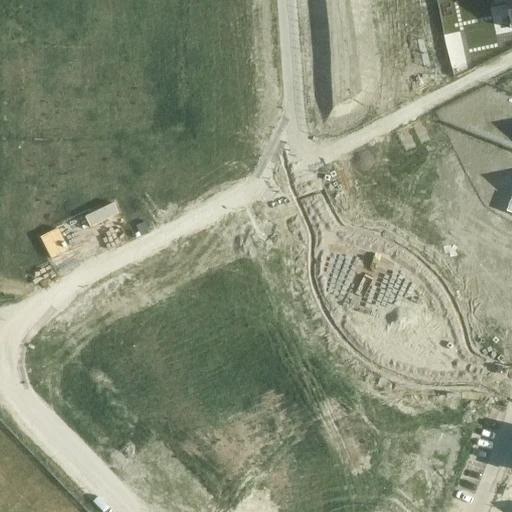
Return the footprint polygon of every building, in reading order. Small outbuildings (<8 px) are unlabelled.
[(59,23),(59,0),(19,0),(19,1),(20,1),(20,23),(59,23)] [(244,18),(243,0),(204,0),(206,20),(244,18)] [(360,31),(359,8),(380,7),(379,0),(335,0),(336,8),(319,9),(321,34),(360,31)] [(511,0),(493,0),(494,5),(506,2),(511,27),(511,0)] [(143,15),(143,2),(135,2),(135,15),(143,15)] [(246,38),(244,18),(206,20),(207,42),(247,39),(247,38),(246,38)] [(129,35),(129,23),(120,23),(120,35),(129,35)] [(362,54),(360,31),(321,34),(323,59),(339,58),(340,72),(384,69),(383,53),(362,54)] [(143,46),(143,34),(135,34),(135,46),(143,46)] [(129,47),(129,35),(120,35),(120,47),(129,47)] [(248,61),(247,39),(207,42),(209,63),(248,61)] [(58,81),(58,58),(80,58),(80,40),(36,40),(36,56),(19,56),(19,81),(58,81)] [(440,52),(438,41),(430,43),(433,54),(440,52)] [(143,58),(143,46),(135,46),(135,58),(143,58)] [(443,64),(440,52),(433,54),(435,66),(443,64)] [(249,83),(247,62),(249,62),(248,61),(209,63),(210,86),(249,83)] [(365,111),(364,87),(385,86),(384,69),(340,72),(341,87),(324,88),(326,114),(365,111)] [(58,110),(58,81),(19,81),(19,110),(58,110)] [(129,110),(129,98),(121,98),(121,110),(129,110)] [(143,112),(143,100),(135,100),(135,112),(143,112)] [(246,145),(241,120),(224,123),(221,108),(178,117),(182,135),(203,130),(208,154),(246,145)] [(58,138),(58,110),(19,110),(19,138),(58,138)] [(129,122),(129,110),(121,110),(121,122),(129,122)] [(143,124),(143,112),(135,112),(135,124),(143,124)] [(441,137),(428,143),(432,150),(444,144),(441,137)] [(58,167),(58,138),(19,138),(19,167),(58,167)] [(444,144),(433,150),(439,161),(449,155),(444,144)] [(373,153),(339,188),(358,207),(369,194),(380,205),(407,176),(408,177),(411,174),(398,161),(390,170),(373,153)] [(129,167),(129,155),(121,155),(121,167),(129,167)] [(58,190),(58,167),(19,167),(19,192),(36,192),(36,208),(80,208),(80,190),(58,190)] [(129,179),(129,167),(121,167),(121,179),(129,179)] [(407,176),(380,205),(400,225),(428,196),(408,177),(407,176)] [(467,177),(460,181),(468,196),(475,192),(467,177)] [(475,192),(468,196),(476,211),(483,207),(475,192)] [(428,196),(400,225),(421,245),(448,216),(428,196)] [(272,211),(229,233),(240,255),(229,260),(237,276),(241,274),(241,273),(276,255),(269,242),(284,235),(272,211)] [(448,216),(421,245),(442,265),(469,236),(448,216)] [(65,258),(65,232),(75,232),(75,218),(51,218),(51,230),(19,230),(19,258),(36,258),(36,262),(48,262),(48,258),(65,258)] [(511,228),(498,221),(494,228),(509,236),(511,231),(511,228)] [(469,236),(442,265),(463,285),(490,256),(489,256),(469,236)] [(490,256),(463,285),(483,305),(511,274),(511,271),(492,252),(489,256),(490,256)] [(276,255),(241,273),(241,274),(253,298),(254,298),(289,281),(276,255)] [(494,315),(482,327),(501,345),(511,333),(511,274),(483,305),(494,315)] [(253,298),(245,302),(259,329),(263,327),(262,326),(302,307),(289,281),(254,298),(253,298)] [(174,293),(169,299),(177,308),(183,302),(174,293)] [(159,298),(150,306),(158,315),(167,306),(159,298)] [(183,302),(177,308),(189,320),(195,314),(183,302)] [(158,315),(155,318),(160,324),(173,312),(167,306),(158,315)] [(302,307),(262,326),(263,327),(275,352),(315,332),(302,307)] [(183,323),(171,335),(179,344),(192,332),(183,323)] [(192,332),(179,344),(185,350),(197,338),(192,332)] [(315,332),(275,352),(289,379),(328,359),(315,332)] [(213,333),(207,339),(219,351),(225,345),(213,333)] [(73,355),(65,362),(81,379),(109,352),(108,351),(93,335),(84,344),(81,341),(70,352),(73,355)] [(109,352),(81,379),(96,394),(131,361),(115,344),(108,351),(109,352)] [(225,345),(219,351),(231,363),(237,358),(225,345)] [(216,357),(210,362),(222,375),(227,369),(216,357)] [(131,361),(96,394),(111,410),(146,376),(131,361)] [(339,370),(321,409),(347,422),(348,422),(366,382),(339,370)] [(146,376),(111,410),(127,426),(162,393),(146,376)] [(347,422),(345,426),(372,439),(392,394),(366,382),(348,422),(347,422)] [(264,385),(258,391),(270,403),(276,398),(264,385)] [(258,391),(252,397),(264,409),(270,403),(258,391)] [(392,394),(372,439),(399,451),(403,442),(402,442),(419,406),(392,394)] [(270,403),(264,409),(276,421),(282,416),(270,403)] [(419,406),(402,442),(403,442),(427,453),(428,454),(445,419),(419,406)] [(178,409),(143,443),(159,459),(160,460),(194,427),(178,409)] [(427,453),(425,458),(441,465),(450,446),(472,456),(489,421),(465,410),(458,425),(445,419),(428,454),(427,453)] [(159,459),(158,460),(175,478),(211,444),(194,427),(160,460),(159,459)] [(298,442),(286,454),(292,460),(304,448),(298,442)] [(320,444),(314,450),(326,462),(332,456),(320,444)] [(304,448),(292,460),(297,466),(310,454),(304,448)] [(332,456),(326,462),(338,474),(347,466),(335,453),(332,456)] [(227,461),(192,494),(208,511),(236,484),(237,484),(244,478),(227,461)] [(328,473),(316,485),(322,491),(334,479),(328,473)] [(425,476),(422,484),(433,488),(436,481),(425,476)] [(334,479),(322,491),(327,497),(339,485),(334,479)] [(359,494),(375,501),(378,493),(380,489),(364,483),(359,494)] [(236,484),(208,511),(209,511),(237,511),(251,499),(250,498),(237,484),(236,484)] [(251,499),(237,511),(270,511),(274,509),(257,492),(250,498),(251,499)] [(378,493),(375,501),(391,507),(394,499),(378,493)] [(363,503),(359,511),(372,511),(374,507),(363,503)]
